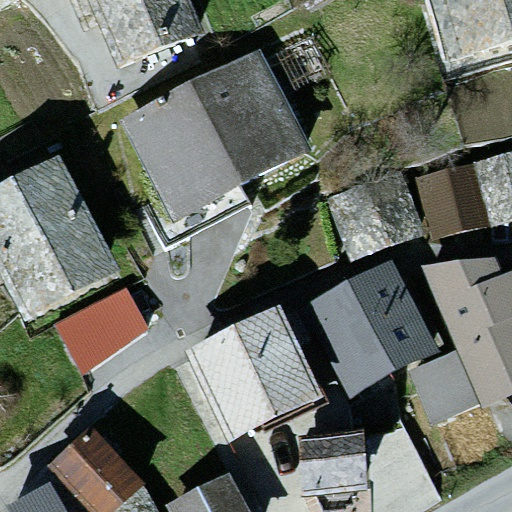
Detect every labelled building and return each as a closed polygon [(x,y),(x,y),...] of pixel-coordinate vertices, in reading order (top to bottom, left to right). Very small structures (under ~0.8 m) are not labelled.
[(77,0),(111,85),(197,52),(176,0),(77,0)] [(511,0),(424,0),(448,79),(511,59),(511,0)] [(119,137),(170,235),(304,165),(253,68),(119,137)] [(511,156),(421,176),(434,234),(511,217),(511,156)] [(0,203),(0,301),(21,341),(116,291),(55,175),(0,203)] [(396,177),(333,201),(354,257),(417,233),(396,177)] [(494,260),(422,268),(481,410),(511,397),(511,275),(502,280),(494,260)] [(317,312),(363,401),(434,365),(388,275),(317,312)] [(196,351),(235,439),(323,401),(284,312),(196,351)] [(153,511),(139,483),(92,432),(55,466),(97,511),(106,511),(115,504),(119,511),(153,511)] [(358,437),(302,443),(307,492),(363,487),(358,437)] [(244,511),(228,480),(166,511),(244,511)] [(67,511),(52,486),(7,511),(67,511)]
